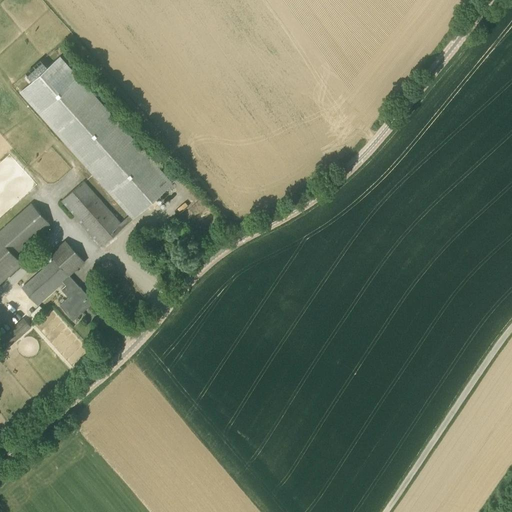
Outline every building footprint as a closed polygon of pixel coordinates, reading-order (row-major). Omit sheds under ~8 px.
[(20,93),(133,219),(172,184),(59,57),(20,93)] [(120,223),(83,181),(62,201),(102,246),(124,227),(120,223)] [(0,239),(14,255),(49,224),(31,204),(0,231),(0,239)] [(0,283),(22,264),(14,255),(0,239),(0,283)] [(69,275),(84,262),(65,241),(49,254),(54,260),(69,275)] [(37,304),(62,281),(69,275),(54,260),(22,288),(37,304)] [(73,320),(93,302),(80,287),(69,275),(62,281),(73,293),(60,305),(73,320)] [(23,318),(12,328),(20,338),(31,328),(23,318)] [(12,328),(0,338),(8,347),(20,338),(12,328)]
